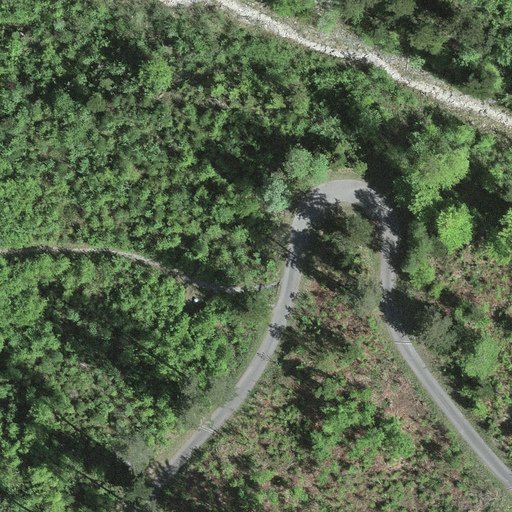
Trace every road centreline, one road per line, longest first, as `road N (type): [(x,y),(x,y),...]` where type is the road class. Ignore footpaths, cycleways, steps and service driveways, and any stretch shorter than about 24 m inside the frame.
road 1 (track): [(511,482),(397,333),(387,299),(390,232),(372,200),(339,190),(313,203),(296,238),(289,287)]
road 2 (track): [(289,287),(241,391),(132,511)]
